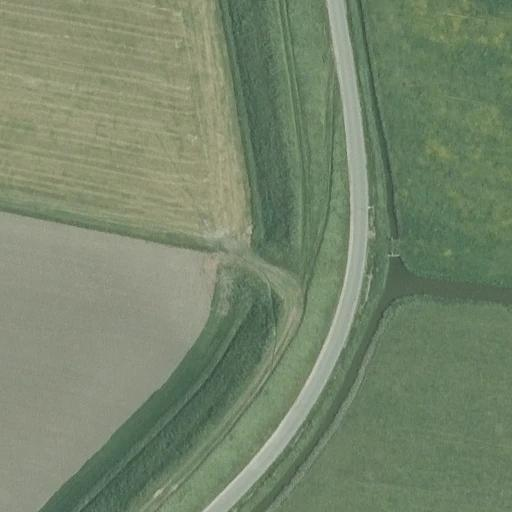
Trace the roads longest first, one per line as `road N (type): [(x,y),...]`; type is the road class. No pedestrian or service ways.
road 1 (unclassified): [(216,511),(306,400),(355,283),(356,139),(337,0)]
road 2 (track): [(305,269),(324,202),(329,92),(345,58)]
